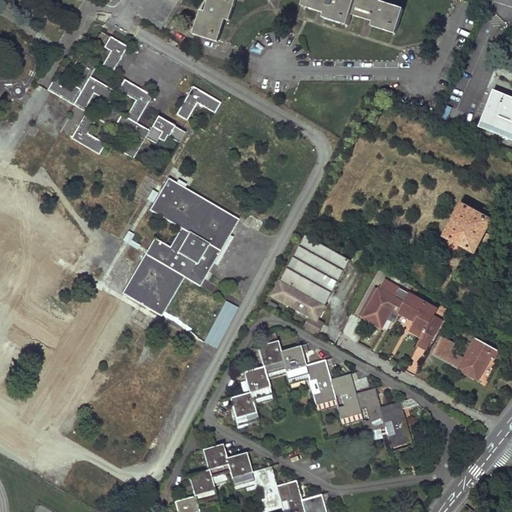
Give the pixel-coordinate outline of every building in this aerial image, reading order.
[(207,0),(203,13),(198,11),(191,34),(216,43),(224,19),(229,21),(235,0),(240,0),(242,0),(307,0),(306,5),(328,13),(327,18),(350,26),(354,14),(376,22),(375,26),(398,33),(407,9),(384,1),(383,0),(358,0),(357,0),(207,0)] [(109,38),(104,49),(109,52),(101,70),(113,75),(127,47),(109,38)] [(48,92),(73,106),(89,77),(101,84),(105,77),(86,67),(74,89),(55,78),(48,92)] [(89,78),(73,107),(84,112),(94,94),(108,102),(114,91),(89,78)] [(137,125),(152,96),(124,81),(118,92),(135,101),(126,119),(120,116),(112,132),(127,140),(121,153),(134,160),(146,136),(173,151),(171,154),(173,155),(185,133),(157,119),(150,132),(137,125)] [(188,122),(195,105),(215,114),(221,102),(190,88),(177,117),(188,122)] [(511,97),(492,88),(476,125),(511,140),(511,97)] [(458,126),(463,113),(449,108),(444,120),(458,126)] [(84,117),(70,139),(98,156),(104,146),(84,134),(92,121),(84,117)] [(203,288),(238,216),(165,182),(150,214),(180,228),(171,248),(151,239),(124,297),(164,316),(182,278),(203,288)] [(0,200),(0,334),(1,335),(0,337),(0,380),(16,349),(48,365),(26,407),(53,421),(119,293),(105,286),(112,272),(106,269),(99,284),(96,282),(73,326),(28,302),(63,233),(0,200)] [(489,222),(459,207),(444,239),(473,253),(489,222)] [(352,262),(307,238),(277,298),(299,309),(303,302),(315,308),(312,315),(315,317),(322,320),(322,319),(352,262)] [(401,289),(386,281),(381,291),(395,299),(401,289)] [(381,291),(377,289),(361,318),(365,320),(381,291)] [(412,296),(401,289),(395,299),(381,291),(365,320),(383,330),(389,319),(385,317),(389,309),(393,312),(401,316),(402,315),(412,296)] [(439,310),(412,296),(402,315),(413,321),(414,319),(416,315),(422,318),(420,322),(414,333),(423,339),(431,343),(443,322),(435,317),(439,310)] [(218,349),(237,307),(224,301),(205,344),(218,349)] [(393,312),(389,309),(385,317),(389,319),(393,312)] [(322,319),(322,320),(315,317),(309,329),(322,336),(329,323),(322,319)] [(455,334),(446,329),(443,335),(452,340),(455,334)] [(279,337),(265,341),(267,348),(281,344),(279,337)] [(455,345),(442,338),(432,356),(459,371),(465,361),(451,353),(455,345)] [(431,343),(423,339),(419,347),(426,351),(431,343)] [(498,351),(476,339),(465,361),(459,371),(477,381),(490,358),(494,360),(498,351)] [(267,348),(261,350),(267,370),(269,376),(288,370),(284,354),(281,344),(267,348)] [(303,349),(284,354),(288,370),(291,378),(310,373),(309,368),(303,349)] [(327,362),(309,368),(310,373),(320,405),(338,400),(332,382),(327,362)] [(267,370),(248,376),(250,383),(254,395),(255,400),(274,395),(269,376),(267,370)] [(351,376),(332,382),(338,400),(344,420),(363,414),(357,395),(351,376)] [(250,383),(245,384),(248,396),(254,395),(250,383)] [(376,390),(357,395),(363,414),(365,421),(369,434),(387,429),(381,409),(376,390)] [(248,396),(235,400),(242,426),(261,421),(257,407),(255,400),(254,395),(248,396)] [(274,395),(255,400),(257,407),(276,401),(274,395)] [(0,442),(28,457),(46,424),(0,400),(0,442)] [(401,404),(381,409),(387,429),(393,448),(412,442),(401,404)] [(363,414),(344,420),(345,426),(365,421),(363,414)] [(225,452),(206,458),(211,478),(217,497),(236,491),(228,462),(225,452)] [(247,456),(228,462),(236,491),(239,500),(258,495),(253,475),(247,456)] [(271,470),(253,475),(258,495),(263,511),(272,511),(283,509),(277,489),(271,470)] [(211,478),(193,483),(198,502),(201,511),(221,511),(217,497),(211,478)] [(295,484),(277,489),(283,509),(283,511),(303,511),(300,502),(295,484)] [(324,511),(320,497),(300,502),(303,511),(324,511)] [(201,511),(198,502),(179,508),(180,511),(201,511)]
